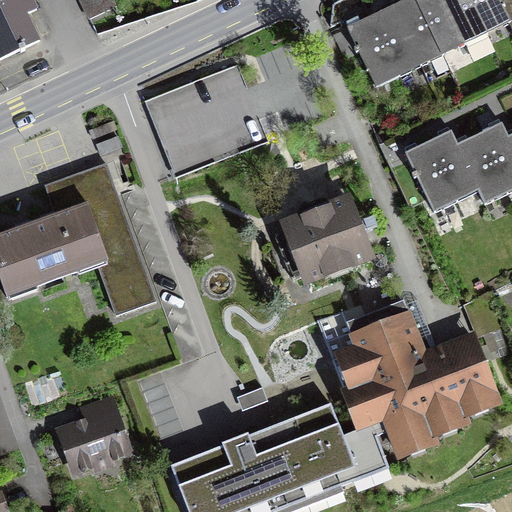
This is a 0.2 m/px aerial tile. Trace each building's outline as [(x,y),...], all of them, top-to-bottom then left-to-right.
[(21,18),(36,10),(31,0),(0,0),(0,59),(19,50),(20,53),(25,51),(23,48),(33,43),(21,18)] [(112,0),(79,0),(89,19),(116,6),(112,0)] [(415,0),(407,0),(392,7),(418,61),(440,50),(415,0)] [(442,0),(415,0),(440,50),(462,39),(442,0)] [(469,0),(442,0),(462,39),(484,29),(469,0)] [(469,0),(484,29),(506,16),(498,0),(469,0)] [(511,0),(498,0),(506,16),(511,13),(511,0)] [(392,7),(370,18),(396,71),(418,61),(392,7)] [(370,18),(347,29),(359,52),(373,82),(396,71),(370,18)] [(359,52),(347,29),(333,36),(344,59),(356,54),(359,52)] [(502,124),(479,135),(504,188),(511,184),(511,147),(508,138),(502,124)] [(428,143),(454,196),(475,185),(457,146),(451,132),(428,143)] [(479,135),(457,146),(475,185),(482,199),(504,188),(479,135)] [(454,196),(428,143),(405,154),(431,207),(454,196)] [(106,165),(45,187),(56,217),(0,236),(0,278),(7,298),(98,264),(117,316),(156,301),(106,165)] [(351,266),(370,258),(360,235),(378,228),(374,218),(357,225),(347,202),(284,227),(286,232),(275,237),(293,282),(304,278),(306,283),(324,276),(326,279),(353,269),(351,266)] [(402,302),(347,323),(356,348),(341,354),(342,357),(332,360),(345,392),(348,391),(362,428),(384,420),(393,442),(397,454),(434,439),(431,433),(466,419),(463,413),(497,400),(483,363),(479,365),(470,342),(425,359),(402,302)] [(251,408),(267,402),(262,388),(246,394),(251,408)] [(61,433),(75,471),(94,464),(96,470),(110,465),(107,459),(127,452),(108,400),(85,408),(90,422),(61,433)] [(393,442),(384,420),(362,428),(342,436),(330,405),(248,437),(248,435),(222,445),(223,447),(170,467),(187,511),(276,511),(389,468),(380,447),(393,442)]
